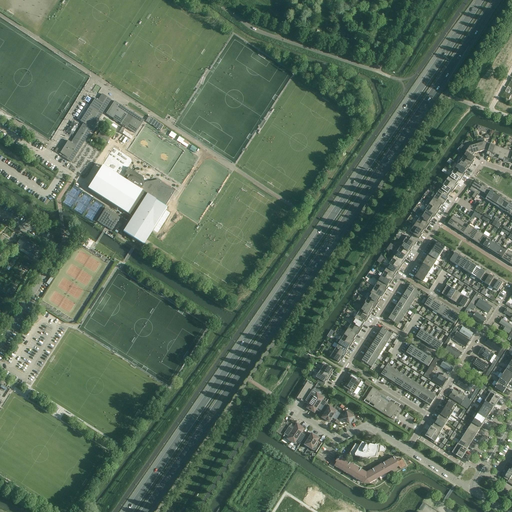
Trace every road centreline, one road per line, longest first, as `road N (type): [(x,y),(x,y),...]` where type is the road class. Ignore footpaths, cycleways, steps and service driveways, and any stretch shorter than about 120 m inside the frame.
road 1 (trunk): [(474,8),(128,511)]
road 2 (trunk): [(144,511),(467,41)]
road 3 (unclassified): [(212,0),(261,32),(370,69),(387,58),(418,0)]
road 4 (unclassified): [(0,341),(57,252),(0,211)]
road 5 (residential): [(428,415),(511,287)]
road 6 (residential): [(285,403),(337,438),(367,425),(406,449)]
